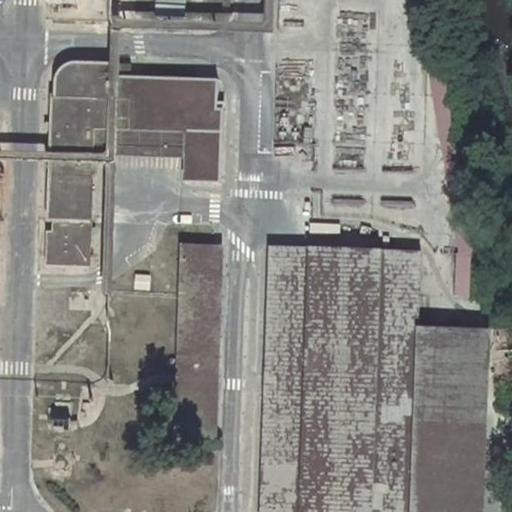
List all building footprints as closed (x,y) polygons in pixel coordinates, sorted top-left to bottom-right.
[(62,0),(61,33),(114,36),(115,0),(62,0)] [(58,112),(54,237),(100,238),(104,142),(196,146),(194,194),(232,196),(235,122),(225,122),(225,98),(129,91),(130,79),(68,76),(66,113),(58,112)] [(220,461),(232,259),(193,257),(183,458),(220,461)] [(422,511),(429,340),(431,261),(282,258),(273,511),(422,511)] [(478,511),(485,343),(429,340),(422,511),(478,511)]
